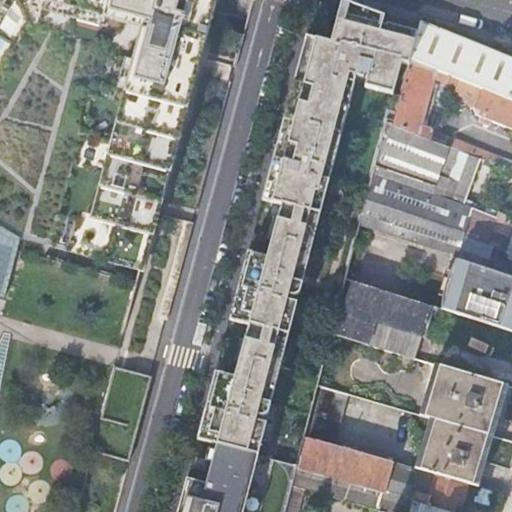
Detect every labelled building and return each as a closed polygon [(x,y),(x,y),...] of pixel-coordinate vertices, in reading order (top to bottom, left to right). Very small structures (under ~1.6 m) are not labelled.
[(0,0),(0,511),(75,511),(93,452),(124,461),(133,426),(147,376),(114,367),(117,357),(138,279),(155,214),(197,57),(235,68),(240,49),(244,35),(206,25),(212,0),(0,0)] [(382,24),(383,19),(340,4),(330,44),(348,49),(345,65),(348,66),(345,76),(344,75),(342,81),(343,82),(341,91),(339,90),(329,130),(334,131),(324,175),(300,169),(299,176),(314,180),(314,178),(330,182),(356,86),(358,78),(354,77),(361,53),(354,52),(362,19),(382,24)] [(409,62),(417,33),(382,24),(362,19),(354,52),(361,53),(354,77),(358,78),(366,81),(365,88),(393,96),(401,64),(408,66),(409,62)] [(511,58),(420,22),(417,33),(409,62),(511,102),(511,58)] [(304,37),(261,201),(280,206),(277,220),(272,219),(267,241),(271,242),(312,253),(321,216),(318,215),(322,201),(325,202),(330,182),(314,178),(314,180),(299,176),(300,169),(324,175),(334,131),(329,130),(339,90),(341,91),(343,82),(342,81),(344,75),(345,76),(348,66),(345,65),(348,49),(330,44),(304,37)] [(511,102),(409,62),(408,66),(392,126),(479,159),(489,163),(511,171),(511,163),(447,137),(420,125),(427,100),(433,80),(444,84),(444,87),(445,88),(444,91),(452,93),(453,92),(474,105),(473,108),(478,115),(511,128),(511,102)] [(392,126),(408,66),(401,64),(393,96),(385,123),(392,126)] [(433,80),(427,100),(439,104),(444,91),(445,88),(444,87),(444,84),(433,80)] [(374,167),(381,169),(392,126),(385,123),(374,167)] [(392,126),(381,169),(464,200),(479,159),(392,126)] [(358,225),(365,228),(455,257),(462,237),(490,247),(503,252),(511,260),(511,217),(493,211),(464,200),(381,169),(374,167),(358,225)] [(184,221),(158,318),(168,321),(194,224),(184,221)] [(350,282),(351,278),(358,252),(365,228),(358,225),(345,280),(350,282)] [(462,237),(455,257),(453,260),(455,262),(482,270),(490,247),(462,237)] [(267,258),(247,253),(242,273),(251,275),(254,264),(264,267),(279,271),(278,278),(303,284),(312,253),(271,242),(267,258)] [(358,252),(351,278),(365,282),(373,257),(358,252)] [(511,279),(482,270),(455,262),(440,310),(511,332),(511,331),(511,279)] [(251,275),(242,273),(229,321),(248,326),(244,340),(239,339),(233,361),(239,362),(280,373),(290,336),(285,335),(288,324),(293,325),(298,304),(284,301),(285,295),(294,298),(295,298),(296,298),(296,297),(297,297),(298,297),(298,296),(299,296),(299,295),(300,295),(300,294),(301,294),(301,293),(303,284),(278,278),(279,271),(264,267),(254,264),(251,275)] [(336,333),(350,282),(345,280),(336,313),(331,334),(336,336),(336,333)] [(431,307),(352,282),(336,333),(336,336),(366,344),(373,320),(422,335),(431,307)] [(373,320),(366,344),(415,359),(422,335),(373,320)] [(319,379),(317,385),(322,387),(336,336),(331,334),(319,379)] [(234,379),(215,374),(210,393),(219,396),(222,385),(247,392),(245,398),(271,405),(280,373),(239,362),(234,379)] [(434,364),(419,416),(425,418),(440,366),(434,364)] [(440,366),(425,418),(429,419),(434,421),(488,437),(496,410),(503,384),(440,366)] [(153,377),(147,376),(133,426),(124,461),(130,462),(149,394),(153,377)] [(496,410),(488,437),(492,439),(508,386),(503,384),(496,410)] [(219,396),(210,393),(206,409),(197,441),(216,446),(252,455),(253,450),(259,452),(271,405),(245,398),(247,392),(222,385),(219,396)] [(317,385),(304,434),(303,438),(307,439),(322,387),(317,385)] [(322,387),(307,439),(332,446),(347,395),(322,387)] [(429,419),(414,469),(419,471),(434,421),(429,419)] [(434,421),(419,471),(439,476),(465,484),(474,486),(481,461),(488,437),(434,421)] [(481,461),(474,486),(478,488),(492,439),(488,437),(481,461)] [(332,446),(307,439),(299,468),(386,492),(394,464),(332,446)] [(252,455),(216,446),(206,486),(187,480),(178,511),(242,511),(257,457),(252,455)] [(299,468),(294,487),(379,511),(380,511),(428,511),(431,504),(425,502),(427,498),(432,499),(439,476),(419,471),(414,469),(394,464),(386,492),(299,468)] [(465,484),(439,476),(432,499),(427,498),(425,502),(431,504),(428,511),(451,511),(453,507),(455,500),(460,501),(460,500),(465,498),(468,491),(464,486),(465,484)]
